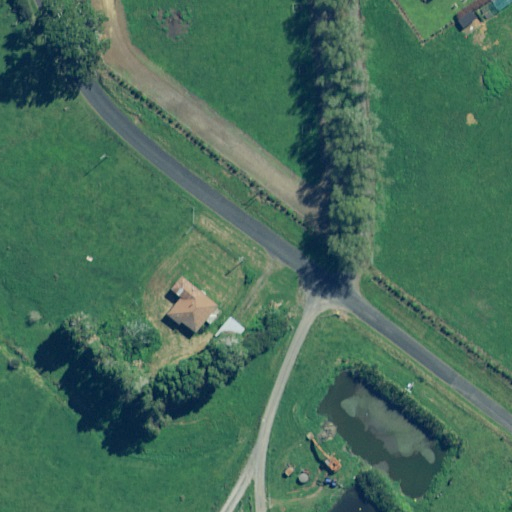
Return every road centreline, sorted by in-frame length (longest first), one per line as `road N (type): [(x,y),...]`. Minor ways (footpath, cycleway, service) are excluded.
road 1 (unclassified): [(511,423),(146,146),(106,108),(42,0)]
road 2 (track): [(252,511),(246,488),(305,325)]
